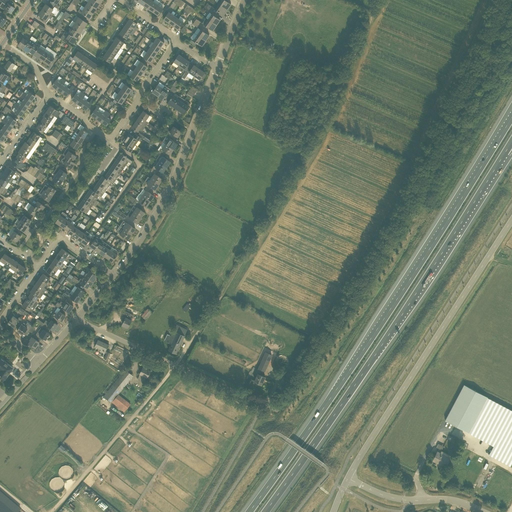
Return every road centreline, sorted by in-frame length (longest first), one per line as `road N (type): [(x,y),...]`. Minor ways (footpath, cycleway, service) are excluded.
road 1 (motorway): [(510,120),(248,511)]
road 2 (motorway): [(264,511),(504,153)]
road 3 (tertiary): [(347,478),(511,219)]
road 4 (residential): [(114,275),(170,186),(218,66)]
road 5 (unclassified): [(272,407),(76,319)]
road 6 (track): [(50,511),(175,366)]
road 7 (unknown): [(429,496),(416,474),(441,432),(464,435),(511,471)]
road 8 (residential): [(112,141),(177,41)]
